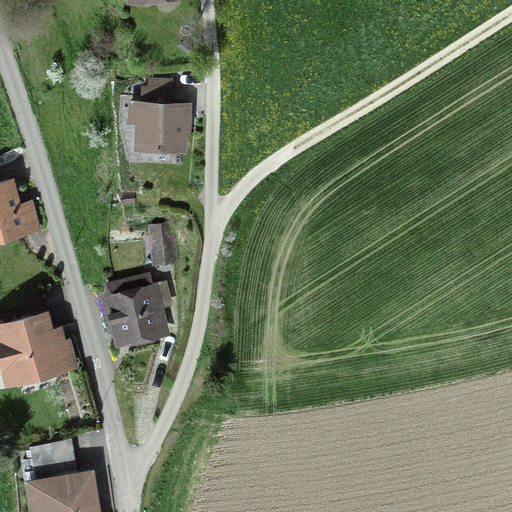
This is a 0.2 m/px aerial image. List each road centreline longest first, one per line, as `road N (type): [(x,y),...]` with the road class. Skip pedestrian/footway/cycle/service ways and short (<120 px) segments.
road 1 (residential): [(207,0),(211,236),(195,342),(177,397),(125,480)]
road 2 (tertiary): [(125,480),(99,363),(0,43)]
